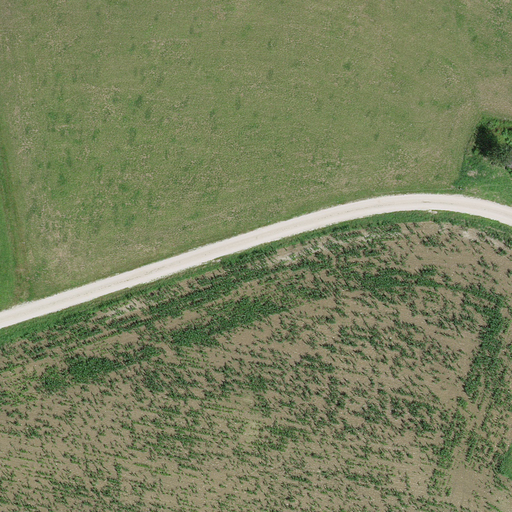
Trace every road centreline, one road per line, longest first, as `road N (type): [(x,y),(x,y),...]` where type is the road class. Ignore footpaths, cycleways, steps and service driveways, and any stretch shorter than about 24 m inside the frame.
road 1 (track): [(511,218),(445,201),(381,199),(0,321)]
road 2 (track): [(31,311),(0,176)]
